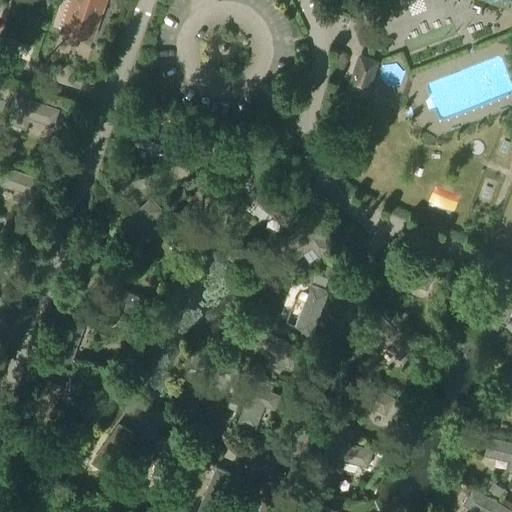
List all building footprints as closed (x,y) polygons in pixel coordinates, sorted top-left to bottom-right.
[(69,0),(61,25),(94,36),(105,0),(69,0)] [(18,6),(11,29),(36,37),(43,13),(18,6)] [(382,57),(358,47),(347,81),(371,91),(382,57)] [(13,91),(7,107),(13,109),(9,120),(23,125),(28,111),(51,120),(56,106),(13,91)] [(7,165),(2,182),(44,195),(49,178),(7,165)] [(216,182),(207,229),(225,232),(234,185),(216,182)] [(263,183),(253,197),(292,225),(302,211),(263,183)] [(152,197),(117,230),(130,243),(165,210),(152,197)] [(323,218),(287,244),(298,258),(334,233),(323,218)] [(0,241),(0,260),(21,268),(27,251),(0,241)] [(394,254),(387,271),(428,288),(435,271),(394,254)] [(106,282),(100,299),(144,317),(151,300),(106,282)] [(312,285),(297,329),(315,335),(331,292),(312,285)] [(511,301),(475,286),(468,303),(508,320),(511,311),(511,301)] [(380,313),(367,326),(402,359),(415,346),(380,313)] [(70,315),(56,358),(73,364),(87,320),(70,315)] [(260,327),(251,342),(291,365),(300,350),(260,327)] [(194,346),(187,363),(211,372),(207,383),(221,388),(225,378),(228,379),(235,363),(194,346)] [(355,375),(346,390),(388,415),(397,399),(355,375)] [(258,380),(241,420),(258,427),(274,386),(258,380)] [(45,381),(32,423),(49,428),(62,386),(45,381)] [(243,393),(235,390),(228,407),(236,410),(243,393)] [(121,424),(94,461),(107,471),(108,472),(135,434),(121,424)] [(172,435),(154,475),(171,482),(188,442),(172,435)] [(511,441),(492,438),(489,455),(511,459),(511,441)] [(329,439),(325,456),(370,467),(374,449),(329,439)] [(217,467),(200,510),(205,511),(218,511),(234,474),(217,467)] [(256,482),(251,496),(260,499),(255,511),(276,511),(285,483),(266,478),(264,484),(256,482)] [(511,508),(474,488),(466,504),(480,511),(511,511),(511,508)]
